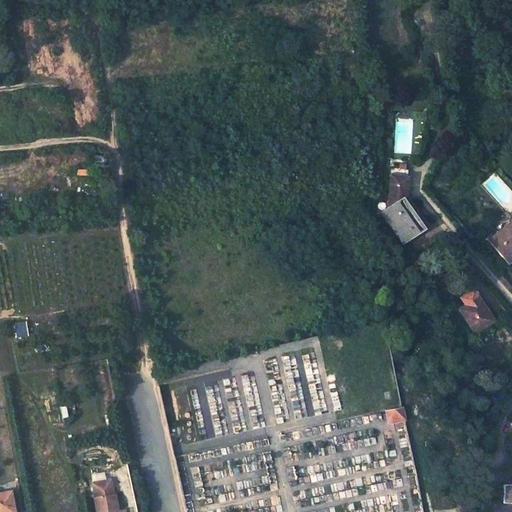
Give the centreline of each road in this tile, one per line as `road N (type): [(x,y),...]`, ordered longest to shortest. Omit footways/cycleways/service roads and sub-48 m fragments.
road 1 (track): [(0,147),(86,139),(116,157),(144,363)]
road 2 (residential): [(511,377),(484,412),(485,511)]
